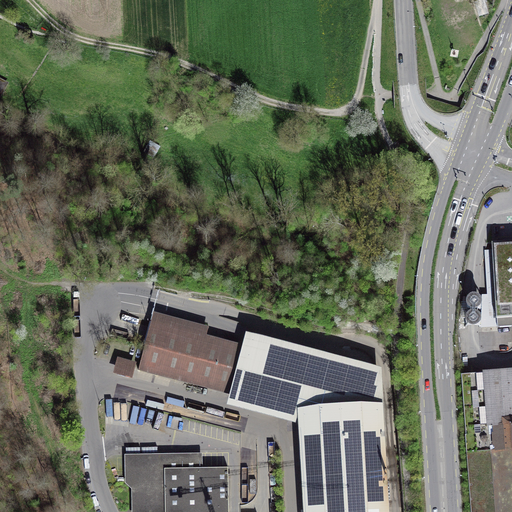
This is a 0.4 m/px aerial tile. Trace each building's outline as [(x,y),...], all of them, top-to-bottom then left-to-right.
[(10,86),(0,80),(0,99),(2,100),(10,86)] [(160,147),(150,141),(143,152),(153,158),(160,147)] [(511,241),(492,242),(496,319),(497,319),(497,328),(511,326),(511,241)] [(243,345),(151,321),(138,370),(230,394),(243,345)] [(360,376),(257,349),(245,397),(302,412),(302,435),(303,435),(307,511),(385,511),(381,430),(382,430),(380,406),(360,376)] [(133,360),(116,355),(112,370),(129,374),(133,360)] [(488,424),(511,422),(511,368),(471,372),(475,425),(488,424)] [(511,511),(511,422),(488,424),(490,451),(466,453),(470,511),(511,511)] [(159,456),(127,457),(127,481),(134,488),(133,511),(228,511),(228,468),(159,469),(159,456)]
